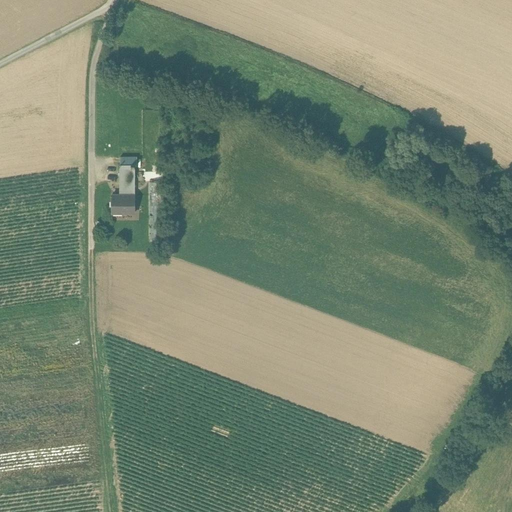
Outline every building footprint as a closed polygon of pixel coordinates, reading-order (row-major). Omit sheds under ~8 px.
[(161,110),(142,110),(142,172),(161,172),(161,110)] [(184,110),(165,110),(165,172),(184,172),(184,110)] [(207,110),(188,110),(187,172),(207,172),(207,110)] [(135,164),(120,165),(120,188),(132,188),(135,188),(134,172),(135,164)] [(142,172),(134,172),(135,188),(150,189),(150,242),(164,242),(163,182),(207,182),(207,172),(187,172),(184,172),(165,172),(161,172),(142,172)] [(132,188),(120,188),(120,194),(112,194),(112,212),(135,212),(135,194),(132,194),(132,188)]
